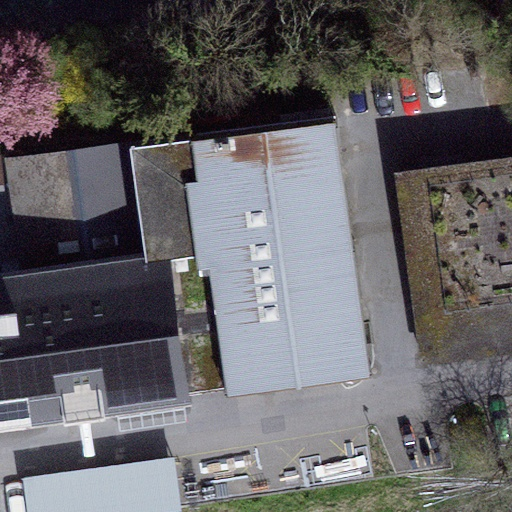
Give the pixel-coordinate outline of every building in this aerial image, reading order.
[(228,381),(229,388),(370,369),(335,115),(132,143),(139,188),(19,204),(24,242),(28,271),(0,274),(0,418),(184,393),(183,387),(228,381)] [(132,143),(13,160),(19,204),(139,188),(132,143)] [(424,360),(511,348),(511,158),(400,173),(424,360)] [(0,274),(28,271),(24,242),(0,245),(0,274)] [(174,502),(240,495),(238,476),(173,483),(170,454),(27,469),(31,511),(33,511),(174,497),(174,502)]
